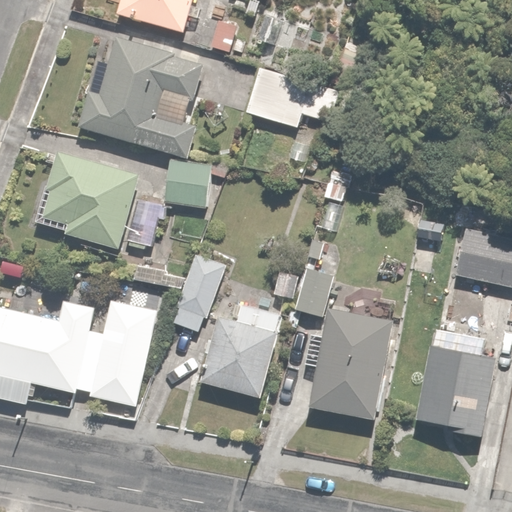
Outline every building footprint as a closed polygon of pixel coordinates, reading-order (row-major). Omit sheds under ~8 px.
[(196,0),(123,0),(118,20),(187,36),(196,0)] [(293,23),(268,14),(260,38),(284,47),(293,23)] [(236,25),(219,21),(213,47),(230,51),(236,25)] [(91,87),(80,128),(191,158),(199,130),(187,127),(205,62),(119,39),(105,91),(91,87)] [(372,53),(347,42),(331,77),(356,89),(372,53)] [(340,91),(262,68),(248,115),(298,130),(302,116),(330,125),(340,91)] [(57,155),(40,227),(160,259),(172,209),(137,201),(143,176),(57,155)] [(174,158),(166,202),(208,210),(216,166),(174,158)] [(349,201),(350,177),(324,177),(324,201),(349,201)] [(511,287),(511,228),(470,220),(459,277),(511,287)] [(194,255),(178,309),(173,327),(207,337),(218,304),(230,265),(194,255)] [(337,278),(307,271),(298,310),(327,317),(337,278)] [(300,275),(280,272),(276,298),(296,301),(300,275)] [(90,331),(95,312),(24,296),(19,317),(0,313),(0,397),(31,405),(35,386),(138,410),(160,315),(113,304),(106,334),(90,331)] [(286,317),(244,306),(239,324),(220,319),(202,386),(263,402),(286,317)] [(379,423),(398,326),(331,313),(328,326),(327,335),(313,333),(306,368),(320,371),(312,410),(379,423)] [(438,332),(418,419),(487,435),(507,348),(438,332)]
